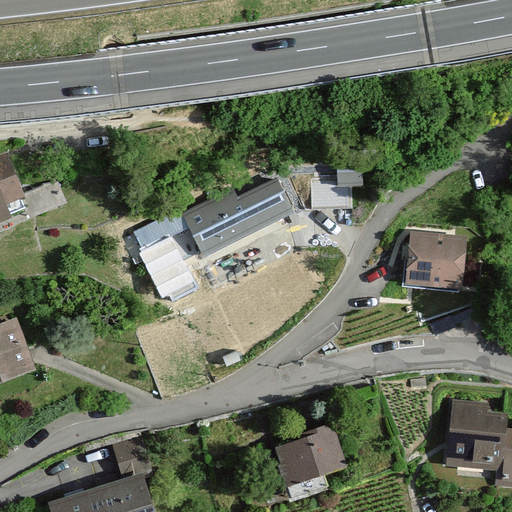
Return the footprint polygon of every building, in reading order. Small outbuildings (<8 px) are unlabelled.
[(8,151),(0,153),(0,216),(13,210),(7,196),(24,189),(8,151)] [(291,209),(278,183),(239,203),(236,197),(211,211),(230,248),(248,239),(245,234),(291,209)] [(58,184),(46,184),(46,208),(58,208),(58,184)] [(189,276),(184,266),(206,255),(185,213),(138,236),(164,288),(189,276)] [(463,237),(414,232),(410,279),(458,283),(463,237)] [(19,320),(0,327),(0,375),(35,363),(19,320)] [(449,462),(501,465),(503,431),(505,414),(484,412),(485,403),(453,401),(449,462)] [(332,428),(276,446),(292,494),(322,484),(318,472),(343,464),(332,428)] [(511,431),(503,431),(501,465),(500,482),(511,482),(511,431)] [(141,440),(115,447),(124,478),(150,471),(141,440)] [(152,511),(142,477),(56,504),(58,511),(152,511)]
